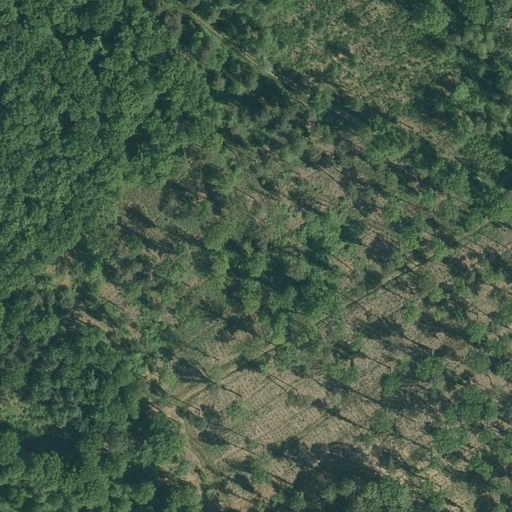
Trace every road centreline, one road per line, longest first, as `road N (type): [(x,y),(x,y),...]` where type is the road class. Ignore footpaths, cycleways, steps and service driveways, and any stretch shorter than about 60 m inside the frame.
road 1 (track): [(185,0),(256,56),(511,200)]
road 2 (track): [(0,290),(66,325),(133,415),(110,497),(138,511)]
